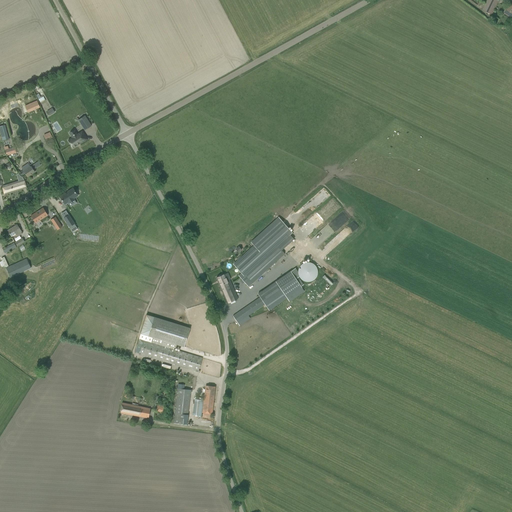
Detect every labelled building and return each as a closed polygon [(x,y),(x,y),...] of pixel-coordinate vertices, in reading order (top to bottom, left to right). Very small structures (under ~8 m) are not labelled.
[(489,0),(484,11),(492,15),(498,3),(497,2),(498,0),(489,0)] [(44,96),(42,97),(40,94),(37,95),(41,103),(46,100),(44,96)] [(28,125),(21,100),(8,104),(15,128),(28,125)] [(37,101),(25,106),(28,112),(40,107),(37,101)] [(78,119),(84,130),(91,126),(84,115),(78,119)] [(0,126),(0,131),(3,141),(9,139),(5,125),(0,126)] [(80,144),(82,143),(83,143),(83,142),(87,139),(82,131),(77,135),(76,133),(71,137),(72,138),(68,140),(73,148),(80,144)] [(23,171),(20,173),(22,175),(25,173),(27,177),(35,172),(34,170),(41,165),(38,161),(31,166),(30,167),(28,163),(21,168),(24,171),(23,171)] [(24,180),(2,187),(5,194),(26,188),(24,180)] [(73,188),(60,197),(65,204),(68,202),(69,203),(74,200),(73,199),(78,196),(73,188)] [(43,208),(31,216),(36,223),(48,215),(43,208)] [(68,215),(63,218),(69,227),(74,223),(68,215)] [(51,220),(57,230),(62,227),(55,217),(51,220)] [(238,276),(248,287),(285,254),(277,246),(292,232),(279,218),(251,243),(254,246),(234,264),(241,273),(238,276)] [(7,230),(9,234),(11,237),(16,234),(17,236),(22,232),(19,229),(17,225),(7,230)] [(16,248),(14,243),(3,249),(5,253),(16,248)] [(6,268),(11,277),(31,268),(27,258),(6,268)] [(318,271),(318,269),(317,267),(316,265),(315,263),(313,262),(311,261),(309,260),(307,260),(305,260),(303,261),(301,262),(299,263),(298,265),(297,267),(296,269),(296,271),(297,273),(297,275),(298,277),(300,279),(301,280),(303,281),(306,282),(308,282),(310,281),(312,281),(313,280),(315,278),(316,277),(317,275),(318,273),(318,271)] [(269,311),(287,299),(302,288),(292,272),(258,294),(260,297),(233,316),(237,323),(265,305),(269,311)] [(224,274),(216,278),(227,303),(238,299),(229,280),(227,281),(224,274)] [(19,288),(25,294),(34,285),(28,279),(19,288)] [(300,302),(302,304),(311,297),(309,295),(300,302)] [(174,349),(175,344),(184,347),(190,328),(146,314),(134,352),(199,372),(200,371),(199,370),(202,358),(174,349)] [(174,423),(187,425),(191,390),(183,389),(184,385),(178,384),(174,423)] [(214,387),(210,386),(205,386),(203,412),(202,417),(210,417),(210,413),(211,413),(214,387)] [(195,399),(193,415),(201,416),(203,400),(195,399)] [(120,413),(148,418),(149,413),(149,409),(122,403),(121,408),(120,413)]
